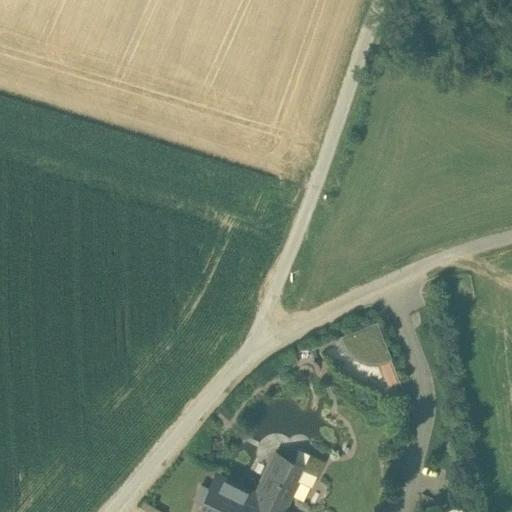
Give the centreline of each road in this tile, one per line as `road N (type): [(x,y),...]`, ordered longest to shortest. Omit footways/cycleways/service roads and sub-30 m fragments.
road 1 (unclassified): [(239,361),(380,0)]
road 2 (unclassified): [(511,235),(424,262),(239,361)]
road 3 (unclassified): [(239,361),(105,511)]
